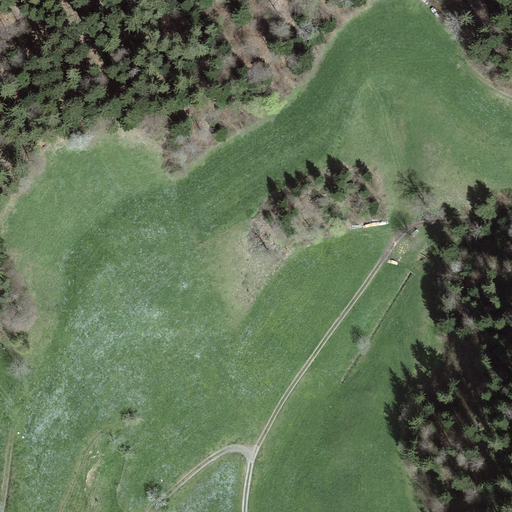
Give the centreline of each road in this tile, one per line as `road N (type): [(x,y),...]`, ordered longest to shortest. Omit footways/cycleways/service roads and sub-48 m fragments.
road 1 (track): [(166,188),(119,203),(82,232),(65,266),(47,358),(9,443),(0,511)]
road 2 (track): [(253,458),(283,399),(402,234),(430,220),(511,215)]
